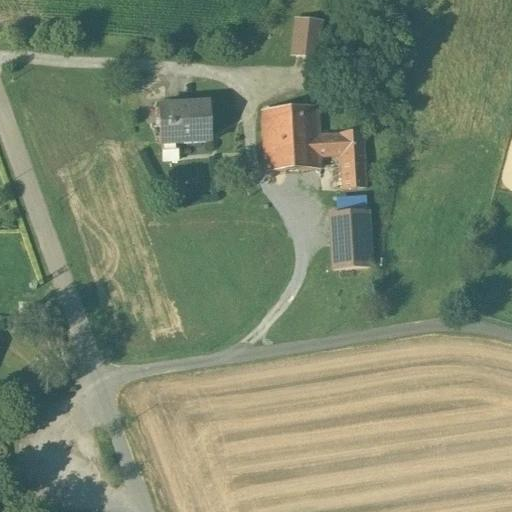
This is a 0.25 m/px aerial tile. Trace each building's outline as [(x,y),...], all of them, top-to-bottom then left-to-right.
[(332,22),(293,17),(289,56),(327,61),(332,22)] [(207,104),(157,107),(159,145),(160,145),(176,144),(209,142),(207,104)] [(315,107),(262,111),(264,172),(319,170),(318,157),(317,137),(315,107)] [(317,137),(318,157),(340,156),(342,190),(364,189),(361,132),(339,134),(339,136),(317,137)] [(176,144),(160,145),(161,161),(177,160),(176,144)] [(340,197),(341,211),(371,209),(370,195),(340,197)] [(366,213),(329,215),(332,270),(369,268),(366,213)]
